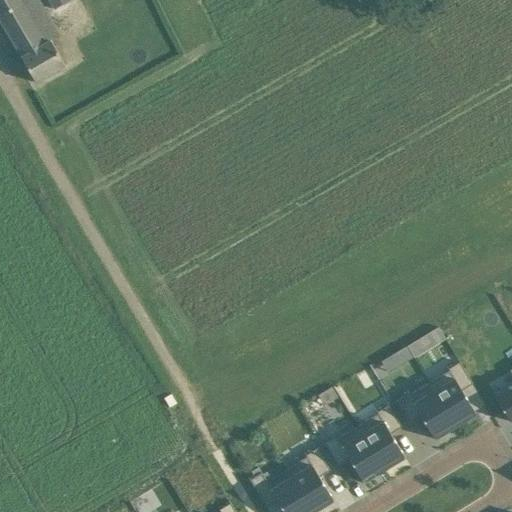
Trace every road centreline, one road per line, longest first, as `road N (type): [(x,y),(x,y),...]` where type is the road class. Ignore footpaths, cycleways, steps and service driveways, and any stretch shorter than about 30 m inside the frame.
road 1 (track): [(0,65),(215,446)]
road 2 (residential): [(367,511),(485,441),(511,480)]
